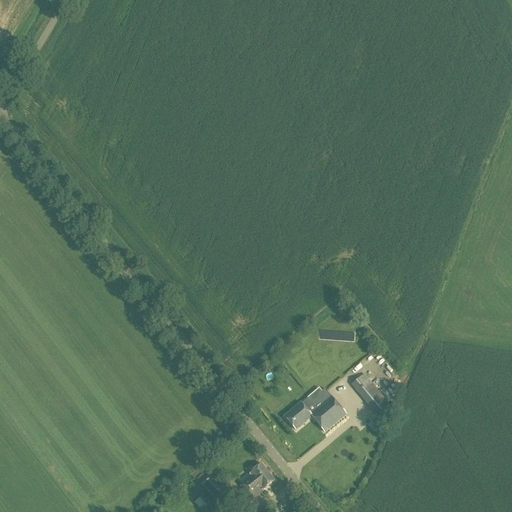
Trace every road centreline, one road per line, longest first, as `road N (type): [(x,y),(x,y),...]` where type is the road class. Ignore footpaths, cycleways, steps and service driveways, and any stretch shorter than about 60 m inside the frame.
road 1 (unclassified): [(320,511),(0,116)]
road 2 (unclassified): [(0,107),(65,0)]
